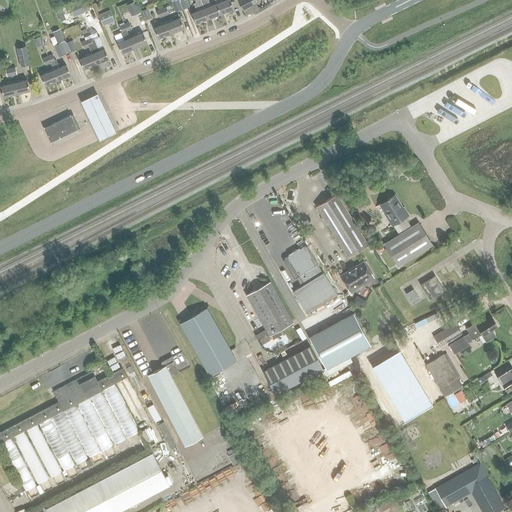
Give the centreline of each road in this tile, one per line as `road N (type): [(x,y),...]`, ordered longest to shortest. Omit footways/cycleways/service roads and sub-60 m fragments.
road 1 (unclassified): [(0,384),(155,304),(236,205),(393,122),(414,138),(448,194),(494,216)]
road 2 (tertiary): [(353,30),(310,92),(0,247)]
road 3 (residential): [(0,118),(161,60),(294,0)]
